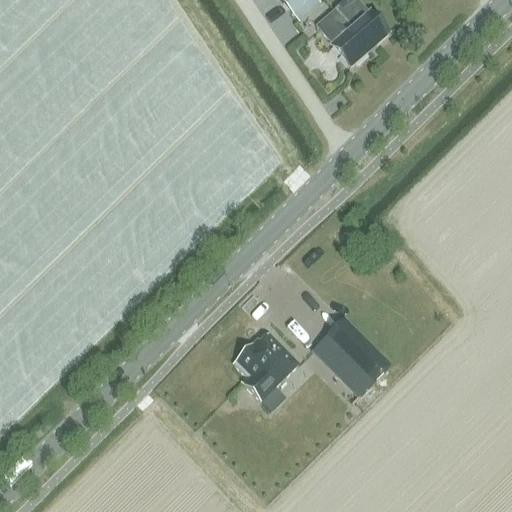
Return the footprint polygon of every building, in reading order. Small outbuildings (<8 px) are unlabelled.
[(315,0),(276,0),(293,19),(315,0)] [(332,48),(351,70),(387,38),(368,16),(365,19),(349,0),(316,30),(329,45),(332,43),(334,46),(332,48)] [(308,288),(336,268),(328,258),(301,278),(308,288)] [(345,325),(314,356),(358,399),(389,368),(345,325)] [(235,366),(233,368),(246,381),(241,386),(244,389),(260,406),(298,368),(268,338),(260,346),(258,344),(252,349),(235,365),(235,366)]
